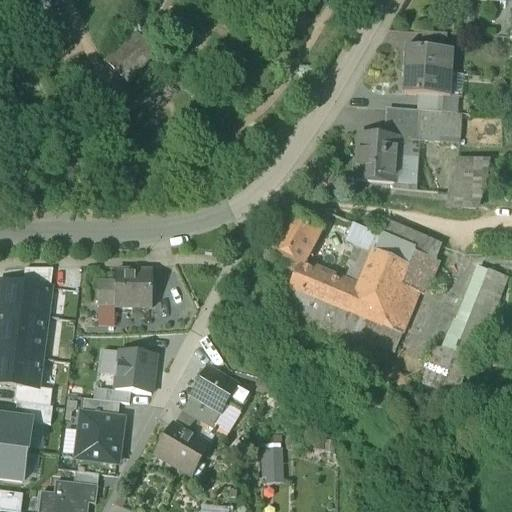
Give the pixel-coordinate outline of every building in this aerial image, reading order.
[(446,37),(422,35),(421,51),(445,52),(446,37)] [(137,38),(106,67),(129,89),(158,57),(137,38)] [(421,51),(405,50),(404,63),(405,63),(405,74),(451,77),(452,53),(445,52),(421,51)] [(451,77),(405,74),(404,84),(402,84),(402,98),(417,99),(442,101),(449,101),(451,77)] [(442,101),(417,99),(416,115),(441,116),(442,101)] [(442,101),(441,116),(457,117),(458,101),(449,101),(442,101)] [(416,115),(388,113),(387,141),(397,141),(396,143),(415,144),(416,115)] [(416,115),(415,144),(420,144),(459,145),(461,118),(441,116),(416,115)] [(387,141),(358,139),(355,187),(395,189),(396,143),(397,141),(387,141)] [(419,189),(420,144),(415,144),(396,143),(395,189),(419,189)] [(490,162),(456,162),(449,193),(484,192),(490,162)] [(484,192),(449,193),(447,213),(482,213),(484,192)] [(320,235),(292,220),(272,258),(298,272),(300,272),(320,235)] [(391,221),(382,242),(381,243),(428,262),(438,241),(391,221)] [(382,242),(352,230),(346,246),(357,250),(347,272),(353,274),(353,273),(366,277),(380,242),(381,243),(382,242)] [(300,272),(298,272),(277,322),(303,332),(302,334),(371,362),(382,332),(401,340),(419,298),(423,299),(436,266),(428,262),(381,243),(380,242),(366,277),(360,290),(358,296),(300,272)] [(509,280),(482,269),(447,355),(434,349),(419,387),(459,403),(509,280)] [(366,277),(353,273),(353,274),(348,285),(360,290),(366,277)] [(23,289),(50,292),(53,274),(24,274),(23,289)] [(152,277),(115,276),(115,288),(114,311),(114,312),(151,313),(152,277)] [(0,316),(46,322),(50,292),(23,289),(0,286),(0,316)] [(115,288),(98,288),(97,311),(114,311),(115,288)] [(0,358),(42,363),(46,322),(0,316),(0,358)] [(120,356),(115,395),(131,397),(151,400),(156,360),(120,356)] [(42,363),(0,358),(0,389),(15,391),(38,394),(42,363)] [(237,393),(207,375),(191,402),(206,412),(198,425),(201,427),(213,434),(228,409),(237,393)] [(38,394),(15,391),(13,407),(17,407),(49,411),(51,395),(38,394)] [(130,409),(131,397),(115,395),(94,393),(93,405),(120,408),(130,409)] [(237,393),(228,409),(239,416),(248,400),(237,393)] [(206,412),(191,402),(182,416),(198,425),(206,412)] [(83,404),(81,419),(118,424),(120,408),(93,405),(83,404)] [(49,411),(17,407),(15,423),(32,426),(32,427),(50,429),(53,412),(49,411)] [(198,425),(182,416),(173,431),(192,442),(201,427),(198,425)] [(123,425),(118,424),(81,419),(76,463),(118,468),(123,425)] [(0,421),(0,452),(26,455),(28,456),(32,427),(32,426),(15,423),(0,421)] [(192,442),(173,431),(155,462),(185,479),(191,482),(197,471),(208,452),(192,442)] [(284,486),(282,451),(266,453),(264,486),(284,486)] [(26,455),(0,452),(0,483),(22,486),(26,455)] [(75,475),(74,487),(98,490),(98,479),(75,475)] [(87,511),(88,508),(95,509),(98,490),(74,487),(55,484),(53,496),(41,494),(39,511),(87,511)] [(0,495),(0,511),(21,511),(23,498),(0,495)]
